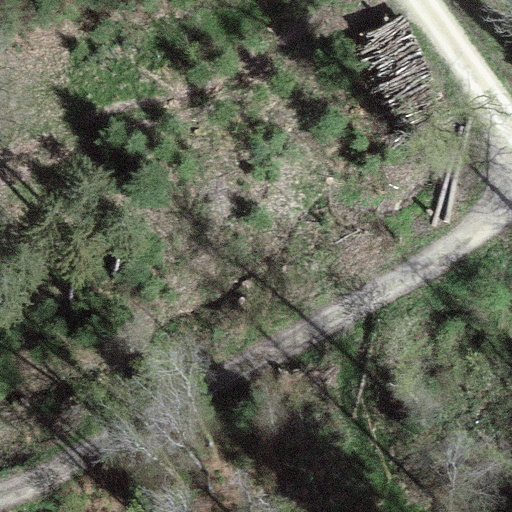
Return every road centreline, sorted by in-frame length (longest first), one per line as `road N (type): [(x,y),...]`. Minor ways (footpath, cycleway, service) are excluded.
road 1 (track): [(0,490),(51,479),(511,207)]
road 2 (track): [(427,0),(511,120)]
